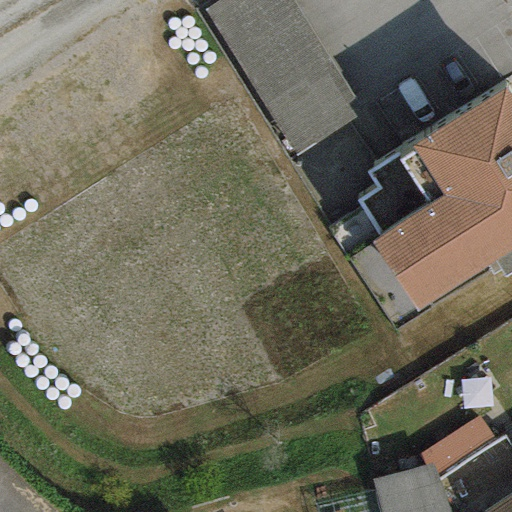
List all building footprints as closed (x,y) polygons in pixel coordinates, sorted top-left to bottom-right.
[(364,116),(293,0),(216,0),(200,10),(292,160),(364,116)] [(511,252),(511,102),(502,87),(366,174),(375,188),(355,201),(378,237),(370,243),(415,314),(511,252)] [(490,436),(478,416),(416,453),(422,467),(431,465),(433,472),(490,436)] [(422,467),(371,480),(379,511),(448,511),(433,472),(431,465),(422,467)] [(511,511),(511,493),(485,511),(511,511)]
